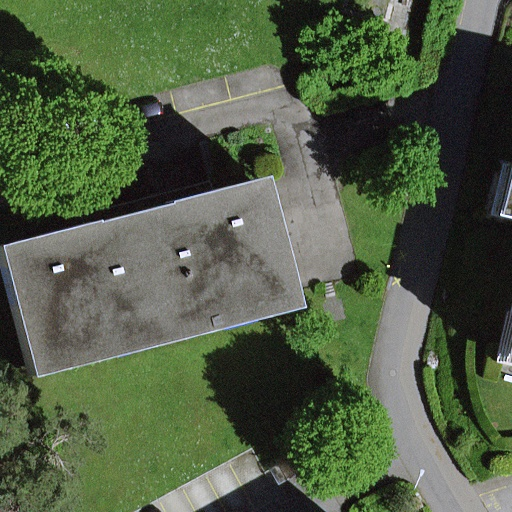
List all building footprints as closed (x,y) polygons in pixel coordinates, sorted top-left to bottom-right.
[(511,215),(505,214),(511,185),(511,174),(499,171),(488,216),(511,221),(511,215)] [(0,250),(0,259),(27,363),(284,296),(255,184),(0,250)] [(511,185),(505,214),(511,215),(511,306),(510,314),(502,349),(511,351),(511,185)] [(288,309),(284,296),(27,363),(31,376),(288,309)] [(511,351),(502,349),(510,314),(504,313),(493,363),(511,367),(511,351)]
